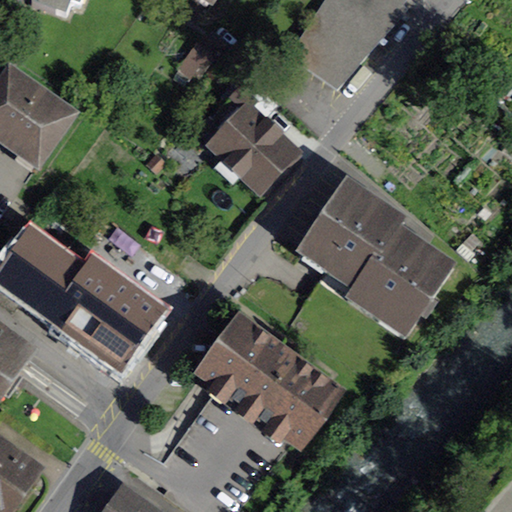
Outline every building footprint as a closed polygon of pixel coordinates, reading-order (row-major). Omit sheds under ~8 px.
[(34,0),(32,6),(66,18),(72,0),(34,0)] [(327,0),(290,58),(337,91),(407,11),(390,0),(327,0)] [(196,45),(178,71),(191,80),(209,54),(196,45)] [(10,75),(0,90),(0,141),(37,168),(72,119),(40,96),(41,95),(10,75)] [(216,145),(228,157),(224,162),(257,193),(264,186),(269,186),(276,179),(276,174),(284,164),(290,169),(301,157),(251,109),(216,145)] [(347,186),(303,251),(358,287),(398,232),(403,224),(347,186)] [(407,335),(452,269),(398,232),(358,287),(351,297),(407,335)] [(9,262),(0,274),(0,306),(12,315),(23,299),(120,369),(159,315),(104,276),(96,286),(27,236),(9,262)] [(0,274),(9,262),(0,254),(0,274)] [(22,380),(11,372),(25,352),(0,334),(0,393),(8,400),(22,380)] [(184,511),(238,511),(293,444),(218,389),(151,481),(166,492),(163,496),(184,511)] [(0,511),(2,511),(31,472),(2,452),(0,455),(0,511)] [(511,511),(511,479),(490,511),(511,511)] [(111,511),(150,511),(125,493),(111,511)]
